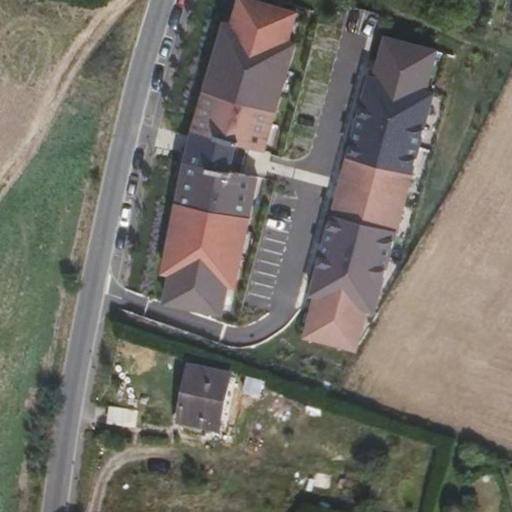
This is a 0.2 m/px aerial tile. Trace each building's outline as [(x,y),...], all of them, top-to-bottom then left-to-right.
[(169,277),(177,278),(171,308),(233,320),(238,291),(246,292),(269,179),(243,170),(249,147),(275,155),(308,44),(299,41),(307,13),(269,1),(264,0),(247,0),(239,25),(232,23),(199,135),(169,277)] [(349,6),(344,27),(373,33),(377,12),(349,6)] [(316,299),(323,300),(310,341),(364,355),(376,314),(384,316),(404,252),(444,94),(436,92),(447,52),(392,37),(381,78),(375,76),(316,299)] [(220,433),(231,376),(191,368),(180,425),(220,433)] [(136,428),(138,412),(111,408),(109,424),(136,428)] [(330,491),(334,476),(317,472),(313,487),(330,491)]
